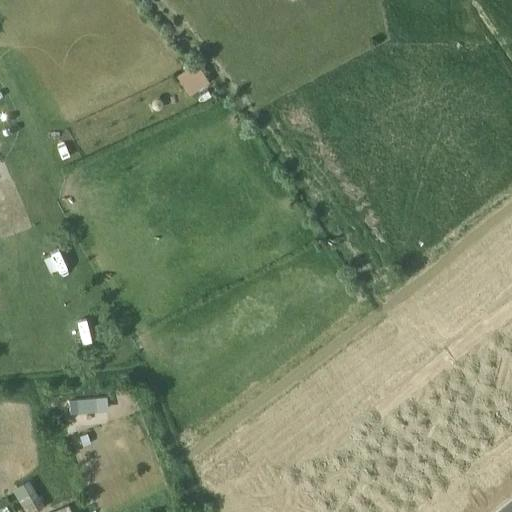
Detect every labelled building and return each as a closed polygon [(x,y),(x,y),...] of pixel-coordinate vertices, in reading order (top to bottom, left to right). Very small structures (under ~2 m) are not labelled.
[(196,62),(176,75),(189,95),(199,89),(210,83),(206,77),(196,62)] [(60,243),(42,248),(47,263),(65,258),(60,243)] [(57,277),(63,296),(82,290),(75,271),(57,277)] [(30,326),(13,326),(14,354),(31,354),(30,326)] [(67,329),(51,332),(54,351),(70,348),(67,329)] [(72,410),(111,409),(110,396),(71,397),(72,410)] [(28,478),(16,486),(12,488),(26,511),(33,511),(44,505),(28,478)]
